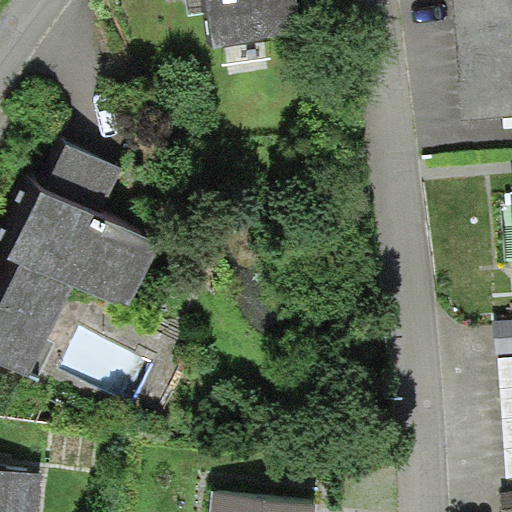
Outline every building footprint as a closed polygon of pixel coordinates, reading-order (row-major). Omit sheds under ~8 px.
[(202,0),(206,31),(302,20),(300,0),(202,0)] [(511,0),(450,0),(463,115),(511,109),(511,0)] [(48,168),(101,196),(123,156),(70,127),(48,168)] [(42,165),(10,230),(22,236),(0,277),(0,344),(30,361),(76,276),(124,301),(162,229),(101,196),(48,168),(42,165)] [(511,316),(495,317),(495,346),(511,345),(511,316)] [(511,350),(498,351),(506,473),(511,472),(511,350)] [(0,462),(0,511),(36,511),(42,467),(0,462)] [(204,511),(314,511),(316,491),(207,483),(204,511)] [(504,511),(511,511),(511,488),(503,489),(504,511)]
